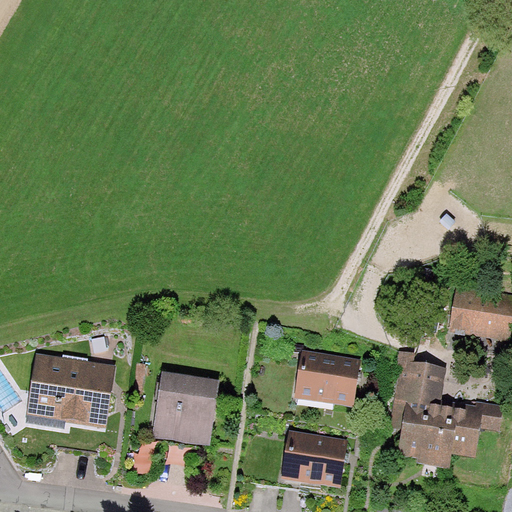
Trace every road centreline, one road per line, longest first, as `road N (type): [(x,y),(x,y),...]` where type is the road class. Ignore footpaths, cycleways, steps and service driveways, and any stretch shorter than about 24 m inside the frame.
road 1 (track): [(393,341),(332,303),(495,0)]
road 2 (residential): [(0,485),(8,494),(152,511)]
